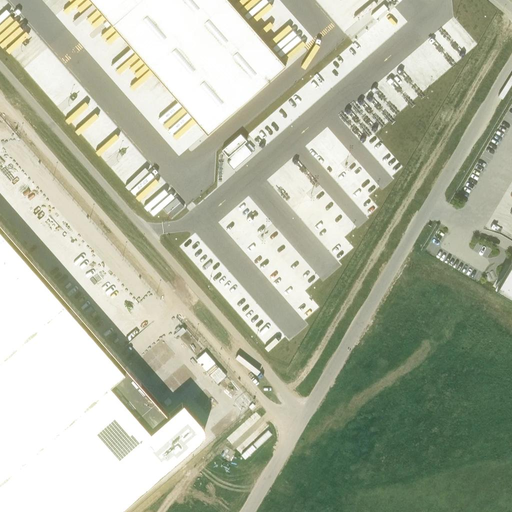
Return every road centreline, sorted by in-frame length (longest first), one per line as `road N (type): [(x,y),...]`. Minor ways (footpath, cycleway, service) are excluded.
road 1 (unclassified): [(0,97),(294,433)]
road 2 (unclassified): [(294,433),(511,66)]
